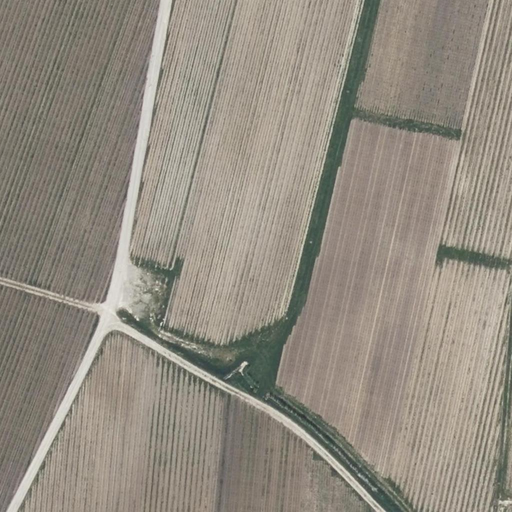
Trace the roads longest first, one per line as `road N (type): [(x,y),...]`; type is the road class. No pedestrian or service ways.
road 1 (track): [(168,0),(114,301),(88,380),(16,511)]
road 2 (track): [(108,320),(294,430),(382,511)]
